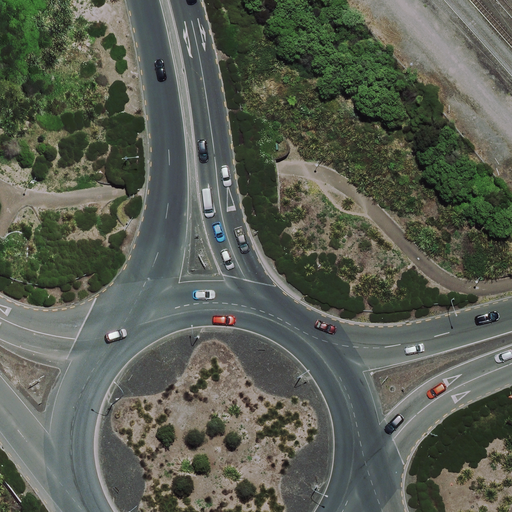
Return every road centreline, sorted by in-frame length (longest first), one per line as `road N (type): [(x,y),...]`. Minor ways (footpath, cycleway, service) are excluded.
road 1 (trunk): [(131,328),(169,202),(165,107),(139,0)]
road 2 (trunk): [(185,0),(222,219),(259,309)]
road 3 (secondary): [(316,344),(379,348),(511,316)]
road 4 (secondary): [(511,363),(439,397),(393,439),(357,458)]
road 5 (trunk): [(79,495),(72,418),(109,347)]
road 6 (trunk): [(131,328),(191,304),(259,309)]
road 7 (trunk): [(316,344),(350,400),(357,458)]
